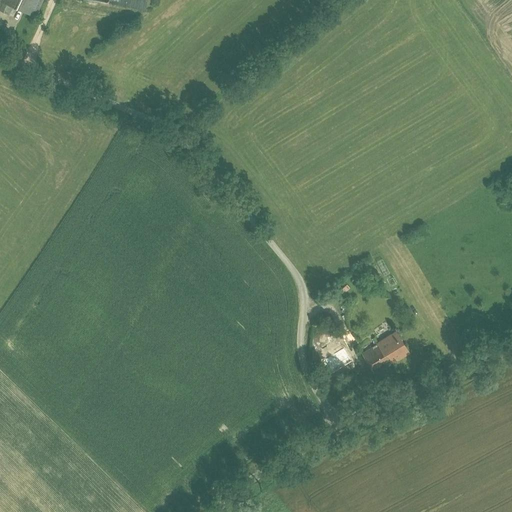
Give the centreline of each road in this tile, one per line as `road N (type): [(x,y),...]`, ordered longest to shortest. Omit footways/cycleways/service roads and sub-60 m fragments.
road 1 (unclassified): [(336,424),(302,356),(299,279),(181,135),(0,55)]
road 2 (unclassified): [(336,424),(511,339)]
road 3 (unclassified): [(214,511),(336,424)]
